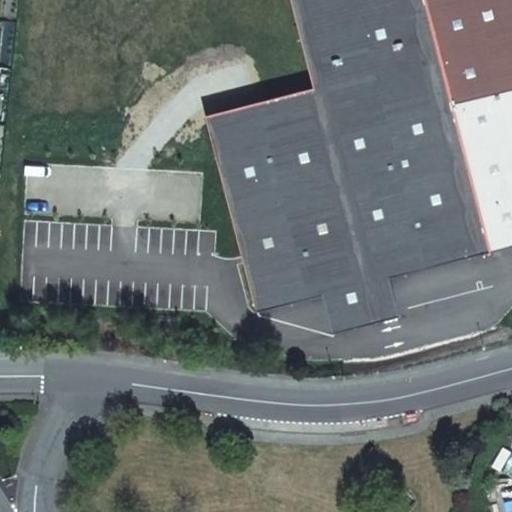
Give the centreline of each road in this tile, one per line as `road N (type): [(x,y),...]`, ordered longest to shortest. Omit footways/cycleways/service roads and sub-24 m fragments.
road 1 (residential): [(86,377),(318,405),(391,400),(511,372)]
road 2 (residential): [(35,511),(44,467),(86,377)]
